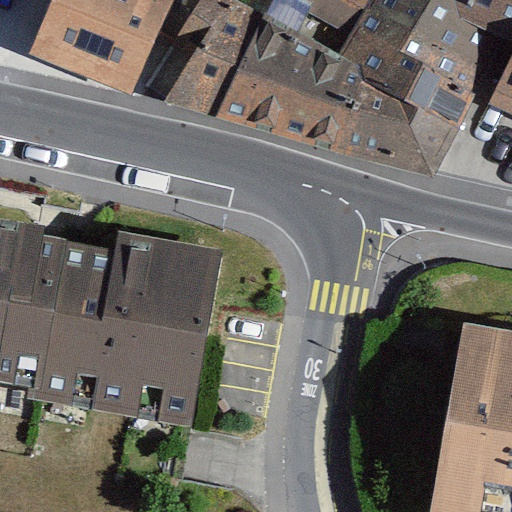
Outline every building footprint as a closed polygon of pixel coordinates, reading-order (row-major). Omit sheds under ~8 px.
[(175,0),(54,0),(34,49),(134,91),(175,0)] [(207,116),(255,11),(235,0),(205,0),(152,76),(176,87),(165,103),(207,116)] [(374,0),(305,0),(305,2),(360,29),(374,0)] [(428,0),(374,0),(360,29),(341,57),(366,83),(339,153),(435,176),(477,91),(402,52),(428,0)] [(511,0),(428,0),(402,52),(477,91),(490,97),(511,57),(511,0)] [(341,57),(264,17),(218,117),(339,153),(366,83),(341,57)] [(511,114),(511,57),(490,97),(488,105),(511,114)] [(0,414),(5,415),(26,258),(28,243),(0,239),(0,414)] [(183,446),(212,271),(112,255),(108,270),(86,425),(83,430),(183,446)] [(86,425),(108,270),(26,258),(5,415),(86,425)] [(511,511),(511,338),(462,329),(430,511),(511,511)]
